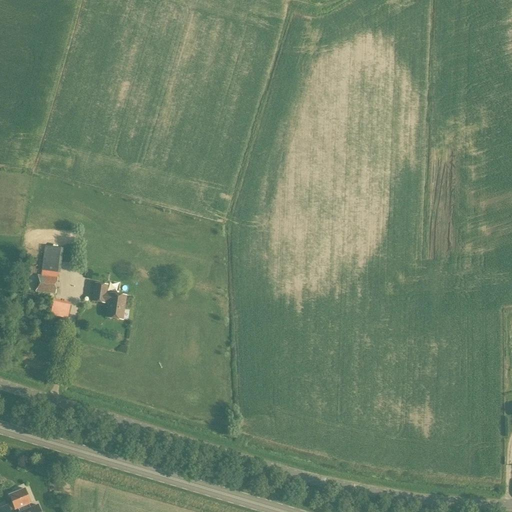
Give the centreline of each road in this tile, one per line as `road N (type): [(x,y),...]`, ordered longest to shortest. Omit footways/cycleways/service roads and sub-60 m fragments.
road 1 (unclassified): [(511,507),(329,484),(0,386)]
road 2 (secondary): [(281,511),(0,428)]
